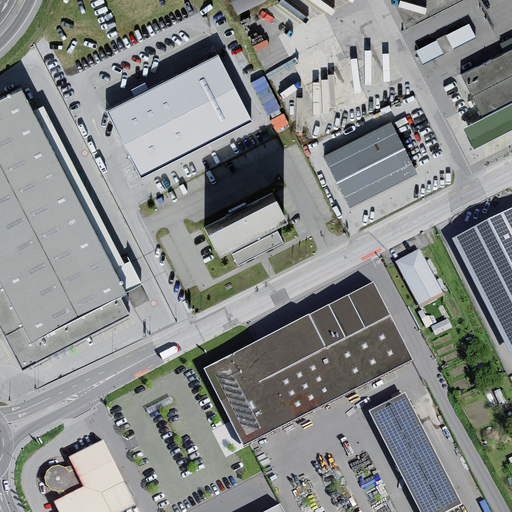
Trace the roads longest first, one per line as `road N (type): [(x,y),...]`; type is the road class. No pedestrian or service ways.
road 1 (tertiary): [(113,375),(511,170)]
road 2 (tertiary): [(2,451),(113,375)]
road 3 (tertiary): [(113,375),(0,415)]
